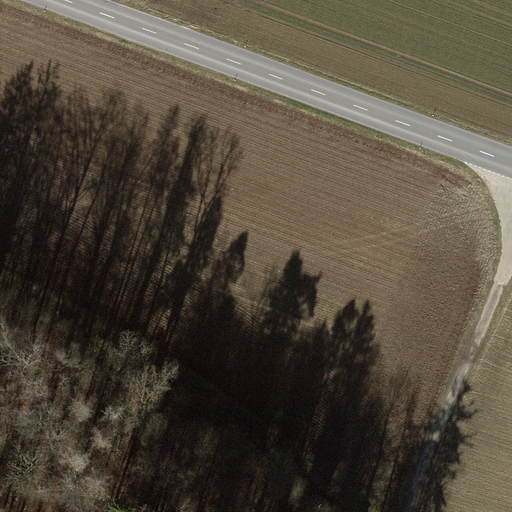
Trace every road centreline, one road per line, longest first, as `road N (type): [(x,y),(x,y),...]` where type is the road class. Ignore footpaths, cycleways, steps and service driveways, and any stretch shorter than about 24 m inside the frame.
road 1 (unclassified): [(511,164),(64,0)]
road 2 (track): [(410,511),(419,466),(511,258)]
